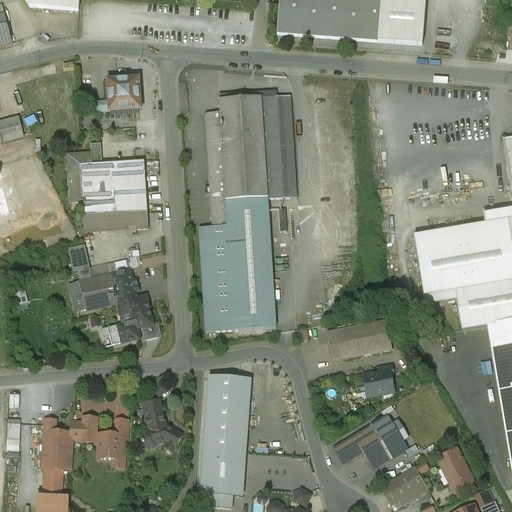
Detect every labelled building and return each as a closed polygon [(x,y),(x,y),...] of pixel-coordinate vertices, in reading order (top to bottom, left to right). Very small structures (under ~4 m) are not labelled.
[(79,0),(24,0),(30,8),(79,12),(79,0)] [(279,0),(277,36),(378,44),(381,0),(279,0)] [(2,6),(0,6),(0,48),(12,45),(5,16),(2,6)] [(140,80),(107,82),(110,114),(141,112),(140,80)] [(276,93),(219,97),(220,114),(226,203),(268,200),(268,201),(283,200),(277,99),(276,93)] [(291,98),(277,99),(283,200),(283,201),(297,200),(291,98)] [(109,103),(96,104),(96,115),(109,114),(109,103)] [(220,114),(205,115),(212,229),(212,230),(228,229),(226,203),(220,114)] [(0,145),(2,145),(2,144),(24,138),(19,119),(0,124),(0,145)] [(511,139),(503,141),(511,193),(511,139)] [(92,156),(68,157),(70,184),(69,184),(69,186),(70,186),(71,201),(82,201),(80,167),(92,166),(92,156)] [(92,166),(80,167),(82,201),(83,218),(148,214),(144,163),(92,166)] [(268,200),(226,203),(228,229),(212,230),(212,229),(199,230),(206,334),(276,330),(268,201),(268,200)] [(148,214),(83,218),(84,234),(136,231),(149,230),(148,214)] [(511,221),(412,238),(425,310),(458,304),(462,333),(511,324),(511,221)] [(131,271),(110,276),(114,291),(117,304),(117,305),(120,304),(120,303),(137,299),(131,271)] [(110,276),(80,283),(83,298),(114,291),(110,276)] [(83,298),(74,300),(77,314),(117,304),(114,291),(83,298)] [(124,325),(118,327),(122,345),(140,340),(138,330),(153,326),(150,312),(148,312),(144,298),(137,299),(120,303),(120,304),(122,315),(123,315),(130,313),(130,315),(131,314),(133,323),(124,325)] [(130,313),(123,315),(122,315),(124,325),(133,323),(131,314),(130,315),(130,313)] [(386,322),(326,334),(333,364),(392,352),(386,322)] [(299,332),(302,344),(312,342),(309,329),(299,332)] [(392,367),(379,369),(380,374),(363,378),(365,390),(368,391),(369,398),(367,398),(367,399),(382,397),(384,394),(392,392),(393,394),(394,394),(391,378),(394,377),(392,367)] [(238,403),(207,401),(204,452),(243,454),(244,433),(236,433),(238,403)] [(156,403),(143,407),(146,420),(144,420),(147,430),(150,429),(151,434),(145,435),(142,440),(143,442),(142,443),(142,444),(143,444),(144,446),(149,449),(155,448),(156,445),(165,443),(175,449),(182,437),(174,432),(172,434),(166,430),(165,429),(163,428),(163,426),(156,403)] [(95,420),(84,419),(84,424),(83,442),(83,444),(94,445),(94,436),(95,420)] [(9,420),(8,451),(21,451),(21,420),(9,420)] [(71,435),(55,434),(56,423),(46,422),(43,471),(46,471),(62,472),(70,472),(72,442),(72,435),(71,435)] [(84,424),(72,424),(71,435),(72,435),(72,442),(83,442),(84,424)] [(391,461),(370,427),(353,437),(354,438),(363,454),(374,472),(391,461)] [(116,437),(94,436),(94,445),(99,445),(98,460),(114,461),(113,470),(125,470),(125,450),(122,450),(122,434),(116,434),(116,437)] [(354,438),(334,450),(343,466),(363,454),(354,438)] [(475,486),(457,450),(437,460),(455,496),(475,486)] [(428,464),(420,469),(423,474),(431,470),(428,464)] [(244,469),(203,467),(201,496),(243,498),(244,469)] [(415,470),(380,491),(390,508),(399,503),(402,508),(428,492),(415,470)] [(62,472),(46,471),(44,498),(61,499),(62,472)] [(308,508),(314,496),(298,489),(293,500),(308,508)] [(482,509),(499,502),(493,489),(476,495),(482,509)]
